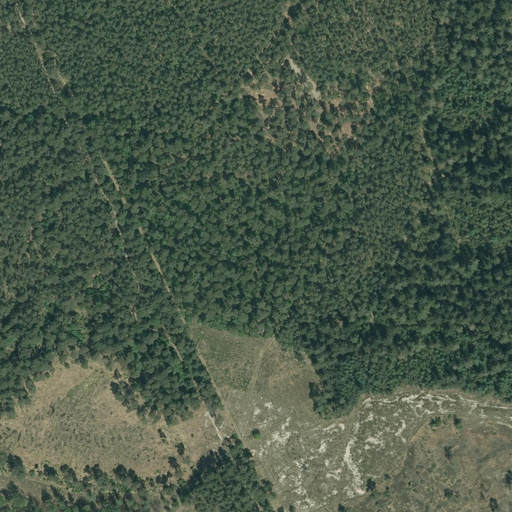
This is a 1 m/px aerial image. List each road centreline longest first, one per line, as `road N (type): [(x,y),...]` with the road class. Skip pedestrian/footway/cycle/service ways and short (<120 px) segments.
road 1 (unknown): [(14,0),(124,242),(142,318),(177,352),(204,396),(261,511)]
road 2 (track): [(332,511),(389,249),(426,208),(415,102),(440,0)]
road 3 (track): [(278,511),(53,54)]
road 4 (track): [(249,452),(252,377),(281,322),(337,260),(348,235),(357,148),(418,0)]
road 5 (track): [(511,322),(367,329)]
